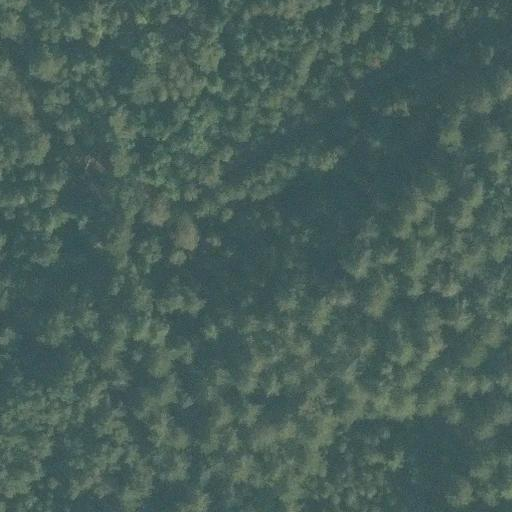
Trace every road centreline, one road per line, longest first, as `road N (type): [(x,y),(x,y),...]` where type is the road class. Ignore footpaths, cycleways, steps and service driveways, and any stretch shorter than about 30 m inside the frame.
road 1 (track): [(56,276),(511,4)]
road 2 (track): [(56,276),(192,511)]
